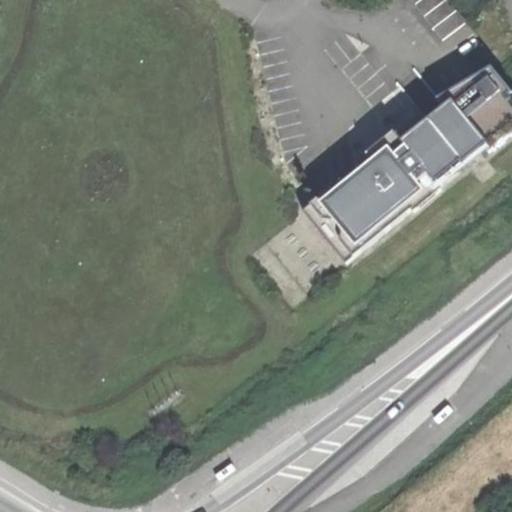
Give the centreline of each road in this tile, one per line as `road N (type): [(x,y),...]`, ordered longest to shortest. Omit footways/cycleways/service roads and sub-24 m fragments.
road 1 (secondary): [(511,287),(205,511)]
road 2 (secondary): [(284,511),(511,306)]
